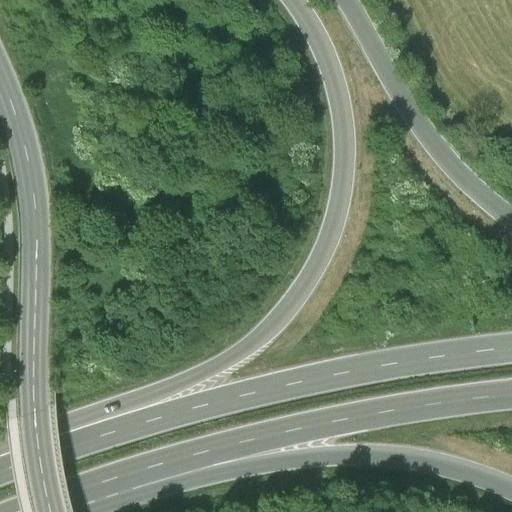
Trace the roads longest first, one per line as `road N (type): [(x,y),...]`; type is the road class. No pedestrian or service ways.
road 1 (trunk): [(292,0),(322,48),(344,141),(338,203),(318,261),(285,313),(244,350),(48,456)]
road 2 (trunk): [(511,348),(211,404),(48,456)]
road 3 (tertiary): [(0,79),(30,176),(32,411),(49,511)]
road 4 (trunk): [(220,449),(511,394)]
road 5 (trunk): [(220,449),(420,461),(511,489)]
road 6 (trunk): [(511,219),(421,126),(346,0)]
road 7 (trunk): [(24,511),(220,449)]
